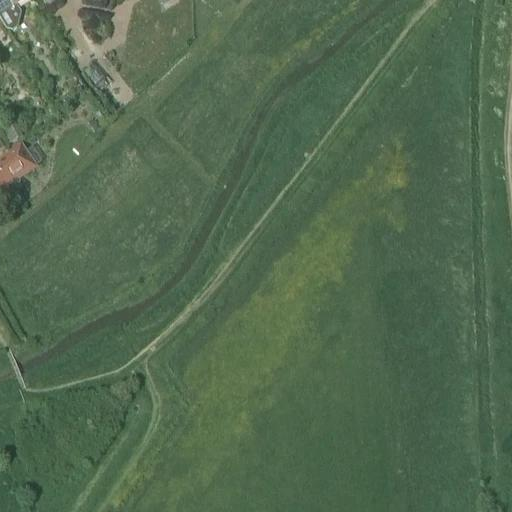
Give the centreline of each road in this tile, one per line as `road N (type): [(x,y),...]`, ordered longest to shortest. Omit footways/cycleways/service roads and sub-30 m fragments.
road 1 (track): [(427,0),(207,291),(128,369)]
road 2 (track): [(511,218),(511,74)]
road 3 (track): [(128,369),(0,402)]
